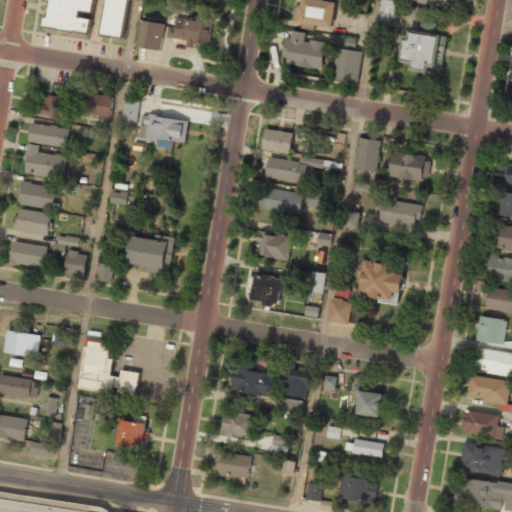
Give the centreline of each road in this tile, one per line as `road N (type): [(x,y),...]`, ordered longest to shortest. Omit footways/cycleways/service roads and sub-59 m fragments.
road 1 (secondary): [(260,0),(176,511)]
road 2 (residential): [(511,136),(0,52)]
road 3 (secondary): [(417,511),(500,0)]
road 4 (residential): [(143,0),(57,483)]
road 5 (residential): [(442,362),(0,286)]
road 6 (secondary): [(244,511),(0,474)]
road 7 (residential): [(20,0),(0,128)]
